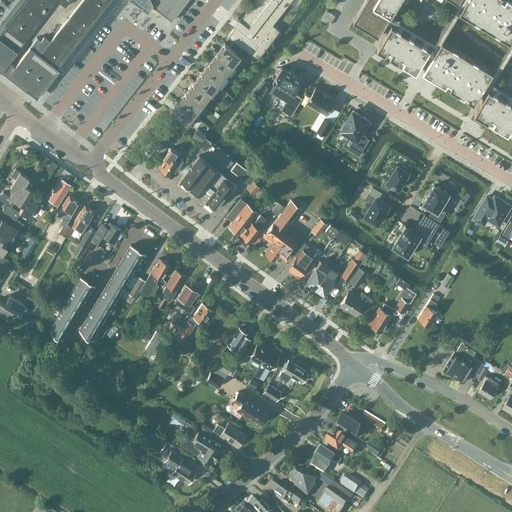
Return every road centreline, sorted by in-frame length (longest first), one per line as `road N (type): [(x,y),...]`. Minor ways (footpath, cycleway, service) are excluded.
road 1 (residential): [(356,368),(89,161)]
road 2 (residential): [(89,161),(214,0)]
road 3 (tertiary): [(211,511),(356,368)]
road 4 (tertiary): [(504,471),(410,413),(356,368)]
road 5 (residential): [(356,368),(369,357),(511,431)]
road 6 (residential): [(298,53),(444,141)]
